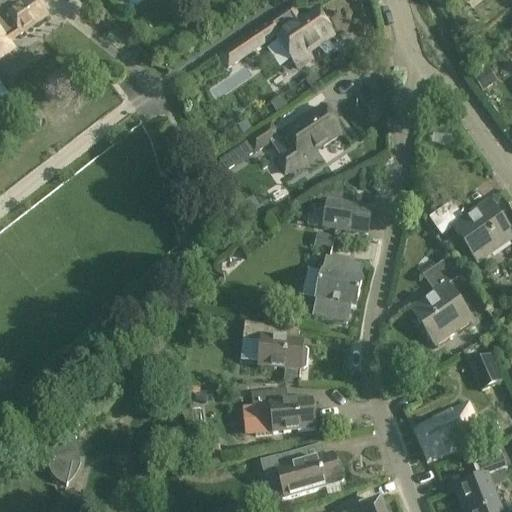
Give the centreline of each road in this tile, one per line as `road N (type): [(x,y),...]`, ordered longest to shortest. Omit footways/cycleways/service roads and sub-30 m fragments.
road 1 (residential): [(415,511),(366,351),(397,201),(403,113),(420,82)]
road 2 (residential): [(510,174),(459,100),(420,82)]
